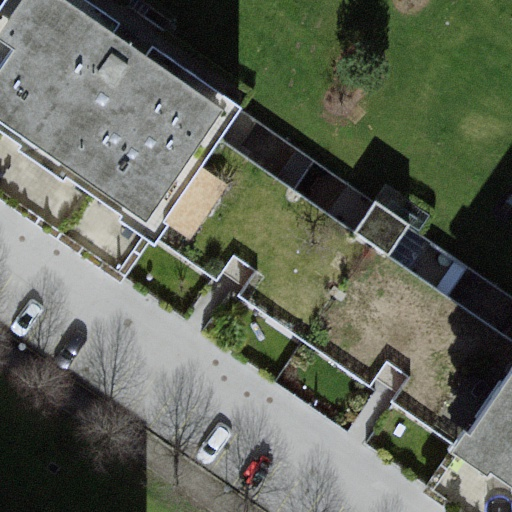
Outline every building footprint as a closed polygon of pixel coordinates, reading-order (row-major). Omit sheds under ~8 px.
[(213,147),(234,115),(60,0),(0,0),(0,178),(133,267),(153,237),(213,147)] [(511,0),(124,0),(511,274),(511,0)] [(367,255),(213,147),(153,237),(304,342),(367,255)] [(511,372),(511,357),(367,255),(304,342),(458,450),(511,372)] [(511,511),(511,372),(458,450),(442,472),(499,511),(511,511)]
